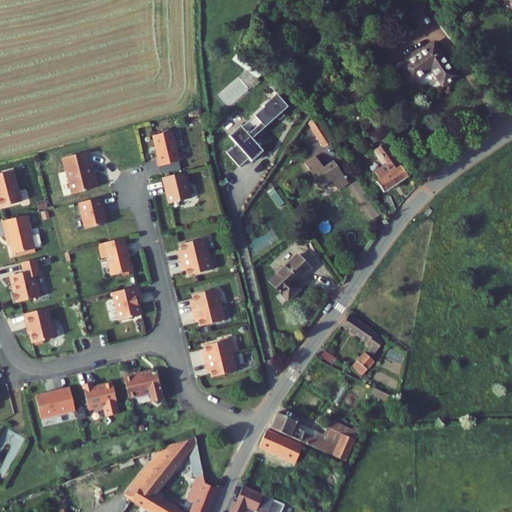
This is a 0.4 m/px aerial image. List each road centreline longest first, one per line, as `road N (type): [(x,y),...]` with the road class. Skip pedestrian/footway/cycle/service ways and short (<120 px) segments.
road 1 (residential): [(511,131),(414,204),(256,430)]
road 2 (residential): [(173,337),(36,367),(16,359),(0,326)]
road 3 (residential): [(173,337),(139,188)]
road 4 (residential): [(256,430),(189,394),(173,337)]
